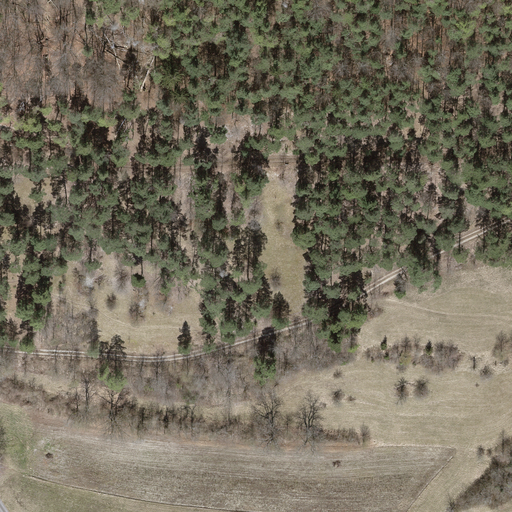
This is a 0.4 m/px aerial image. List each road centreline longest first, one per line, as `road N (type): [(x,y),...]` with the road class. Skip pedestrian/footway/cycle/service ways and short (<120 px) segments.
road 1 (track): [(511,217),(320,314),(187,355),(0,348)]
road 2 (track): [(0,135),(105,163),(381,158),(511,145)]
road 3 (track): [(347,301),(511,322)]
